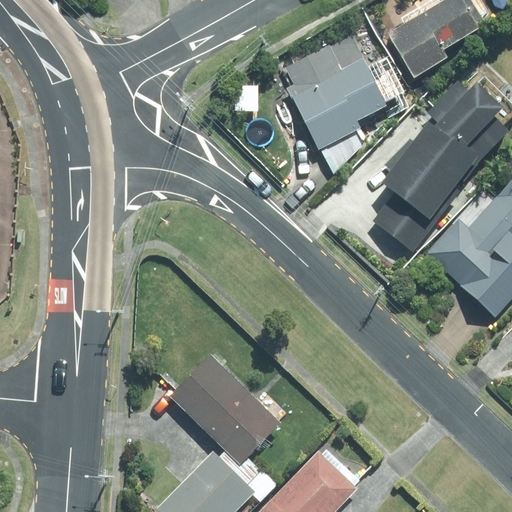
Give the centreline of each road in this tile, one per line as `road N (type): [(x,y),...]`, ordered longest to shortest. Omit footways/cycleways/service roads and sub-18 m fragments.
road 1 (residential): [(511,463),(310,267),(220,193),(159,169),(82,167)]
road 2 (secondary): [(72,405),(82,167)]
road 3 (residential): [(250,0),(66,91)]
